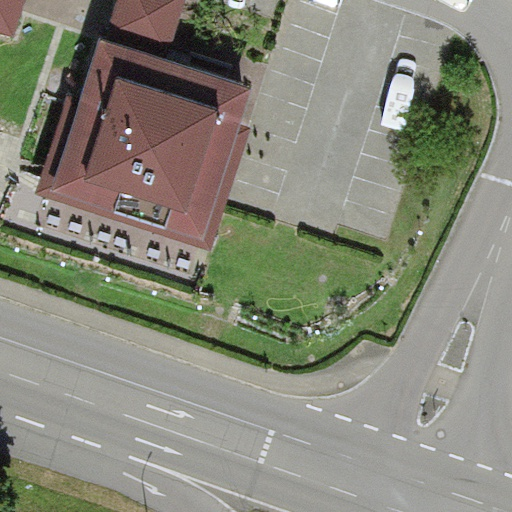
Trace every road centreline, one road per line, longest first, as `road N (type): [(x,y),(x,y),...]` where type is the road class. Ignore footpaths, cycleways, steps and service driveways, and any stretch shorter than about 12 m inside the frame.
road 1 (residential): [(502,239),(397,376),(355,476)]
road 2 (residential): [(450,507),(488,403),(502,239)]
road 3 (secondary): [(355,476),(108,392)]
road 4 (residential): [(108,392),(211,511)]
